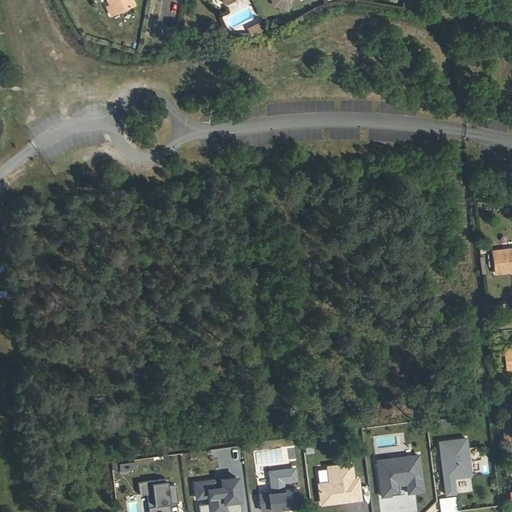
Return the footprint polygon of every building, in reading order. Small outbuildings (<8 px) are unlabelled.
[(135,9),(131,0),(106,0),(110,8),(112,8),(117,18),(135,9)] [(271,0),(274,5),(287,9),(290,1),(286,0),(271,0)] [(112,8),(110,8),(107,10),(112,20),(117,18),(112,8)] [(259,21),(246,27),(249,33),(262,27),(259,21)] [(511,247),(493,250),(495,272),(511,270),(511,247)] [(511,346),(503,347),(505,369),(511,368),(511,346)] [(465,438),(448,440),(449,445),(439,447),(445,494),(455,493),(453,477),(470,474),(465,438)] [(418,455),(377,460),(381,496),(391,495),(390,482),(397,481),(398,484),(406,483),(408,493),(422,491),(418,455)] [(350,463),(326,466),(328,481),(317,483),(320,501),(344,498),(344,500),(359,498),(357,478),(352,478),(350,463)] [(240,511),(236,477),(220,479),(221,486),(215,487),(214,480),(194,482),(196,497),(208,496),(209,504),(199,505),(199,511),(218,511),(224,511),(240,511)] [(166,478),(138,482),(139,494),(152,493),(154,506),(148,507),(149,511),(170,511),(170,503),(178,502),(175,485),(167,486),(166,478)] [(397,481),(390,482),(391,495),(399,494),(398,484),(397,481)] [(297,489),(258,494),(260,510),(299,505),(297,489)]
